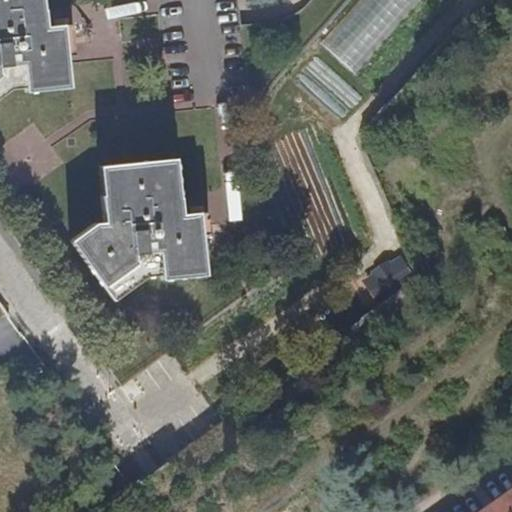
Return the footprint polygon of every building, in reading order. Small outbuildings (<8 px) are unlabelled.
[(49,89),(43,24),(40,0),(0,0),(0,94),(7,88),(22,87),(23,92),(49,89)] [(43,24),(49,89),(67,87),(60,22),(43,24)] [(78,254),(85,264),(111,298),(142,275),(157,273),(158,280),(186,277),(180,216),(177,189),(176,190),(173,157),(101,165),(104,194),(98,194),(101,221),(92,222),(74,235),(85,249),(78,254)] [(104,194),(101,165),(95,166),(98,194),(104,194)] [(180,216),(186,277),(203,275),(196,214),(180,216)] [(85,249),(74,235),(67,240),(78,254),(85,249)] [(511,511),(511,497),(491,511),(511,511)]
